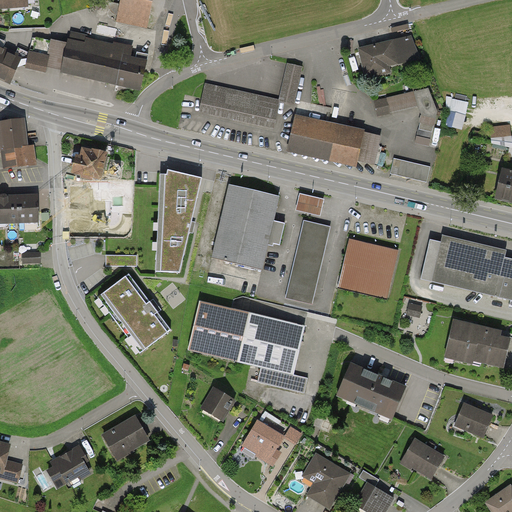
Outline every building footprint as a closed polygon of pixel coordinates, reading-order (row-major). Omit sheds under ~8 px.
[(0,0),(0,10),(31,9),(30,0),(0,0)] [(125,0),(120,23),(150,30),(157,0),(125,0)] [(120,1),(112,1),(112,12),(120,12),(120,1)] [(71,46),(53,42),(47,67),(144,90),(152,59),(137,56),(138,50),(131,48),(132,45),(116,41),(115,45),(89,39),(90,35),(74,31),(71,46)] [(47,72),(47,67),(53,42),(39,38),(33,39),(29,54),(35,55),(32,69),(47,72)] [(414,39),(360,50),(365,74),(419,63),(414,39)] [(20,60),(0,50),(0,78),(10,83),(20,60)] [(278,129),(283,104),(295,107),(303,68),(288,65),(280,101),(206,85),(200,112),(278,129)] [(426,118),(423,117),(416,145),(437,150),(444,122),(434,120),(441,116),(436,105),(433,90),(375,102),(378,117),(421,108),(426,118)] [(446,126),(466,128),(469,100),(449,98),(446,126)] [(367,134),(295,118),(289,147),(361,162),(362,159),(377,162),(382,141),(366,137),(367,134)] [(24,120),(0,123),(0,134),(4,168),(36,164),(34,147),(27,148),(24,120)] [(511,124),(492,125),(493,148),(511,147),(511,124)] [(75,177),(103,185),(109,156),(81,149),(75,177)] [(433,167),(396,159),(392,175),(429,183),(433,167)] [(511,165),(506,164),(497,198),(511,201),(511,165)] [(206,182),(160,171),(156,277),(183,281),(206,182)] [(281,198),(228,186),(211,258),(264,271),(281,198)] [(0,223),(44,222),(43,194),(0,195),(0,223)] [(327,201),(303,195),(299,212),(323,218),(327,201)] [(332,227),(306,221),(287,300),(313,306),(332,227)] [(511,251),(446,236),(435,282),(511,300),(511,260),(511,255),(511,251)] [(401,251),(353,240),(341,289),(389,300),(401,251)] [(43,263),(42,252),(23,252),(23,263),(43,263)] [(137,256),(106,256),(106,267),(137,267),(137,256)] [(143,357),(175,333),(129,273),(98,297),(143,357)] [(308,327),(203,302),(191,350),(263,366),(259,382),(306,393),(309,379),(297,376),(308,327)] [(408,315),(423,317),(424,304),(410,303),(408,315)] [(511,355),(511,336),(455,323),(447,355),(509,370),(511,355)] [(406,388),(351,365),(340,391),(372,405),(370,410),(393,419),(406,388)] [(236,396),(215,385),(203,409),(224,419),(236,396)] [(495,417),(465,405),(458,423),(488,435),(495,417)] [(141,418),(104,437),(115,458),(152,439),(141,418)] [(286,436),(259,420),(242,449),(275,468),(284,452),(280,450),(287,437),(297,443),(303,434),(291,427),(286,436)] [(448,458),(416,441),(405,461),(436,479),(448,458)] [(0,479),(22,485),(26,466),(10,463),(14,447),(0,444),(0,479)] [(96,472),(82,447),(52,463),(54,468),(49,471),(59,491),(96,472)] [(355,473),(318,452),(306,474),(317,481),(309,496),(333,510),(355,473)] [(389,511),(397,498),(369,482),(358,502),(374,511),(389,511)] [(511,511),(511,487),(511,486),(487,503),(492,511),(511,511)]
